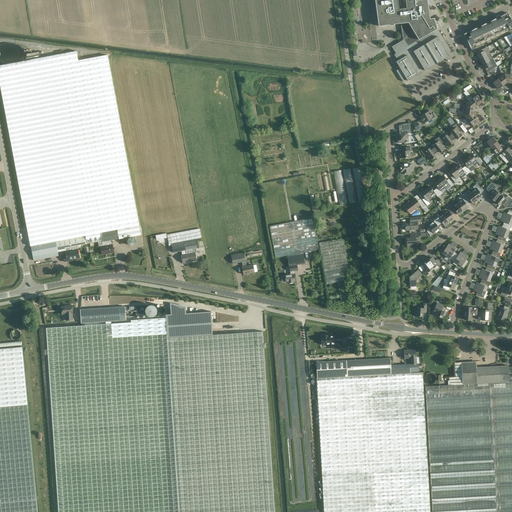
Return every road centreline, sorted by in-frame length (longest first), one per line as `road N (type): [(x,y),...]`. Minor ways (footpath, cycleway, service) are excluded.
road 1 (tertiary): [(425,330),(142,277),(29,289)]
road 2 (track): [(351,80),(89,50)]
road 3 (track): [(272,302),(229,67)]
road 4 (track): [(303,308),(317,492)]
road 5 (unclassified): [(29,289),(0,135)]
road 6 (track): [(32,288),(47,419)]
road 7 (residential): [(392,194),(496,121)]
road 8 (residential): [(447,233),(402,265),(392,194)]
